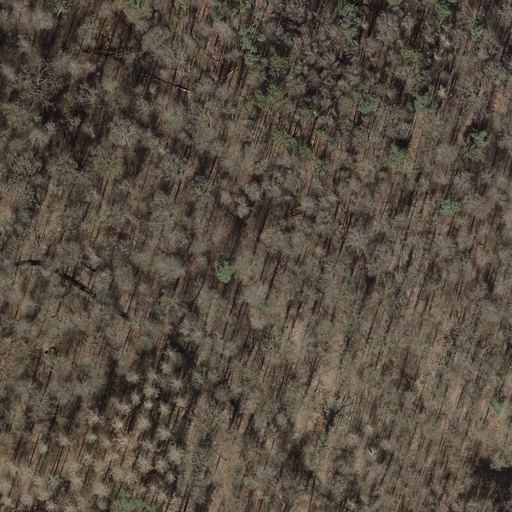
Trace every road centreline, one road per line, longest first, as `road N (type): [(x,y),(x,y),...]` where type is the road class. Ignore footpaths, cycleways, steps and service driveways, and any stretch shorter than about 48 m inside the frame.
road 1 (track): [(296,511),(245,412),(211,368),(51,258),(0,263)]
road 2 (track): [(194,354),(209,263),(208,175),(185,95),(104,0)]
road 3 (track): [(0,128),(13,113),(151,49)]
